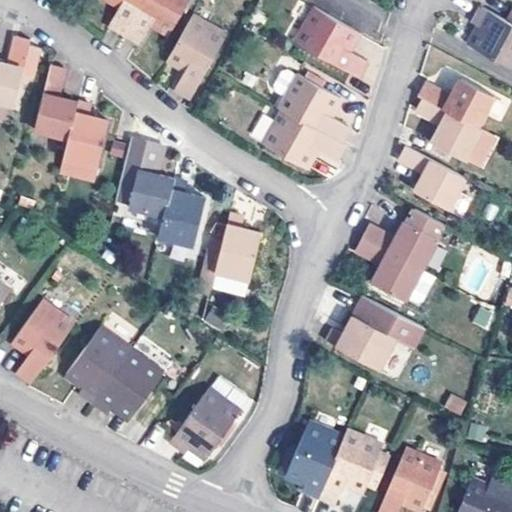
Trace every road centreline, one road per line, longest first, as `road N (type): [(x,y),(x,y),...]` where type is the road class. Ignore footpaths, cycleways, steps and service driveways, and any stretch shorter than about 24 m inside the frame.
road 1 (residential): [(311,227),(289,202),(160,116),(12,0)]
road 2 (residential): [(244,511),(316,259),(311,227)]
road 3 (residential): [(0,400),(235,511)]
road 4 (residential): [(311,227),(348,200),(368,171),(415,11)]
